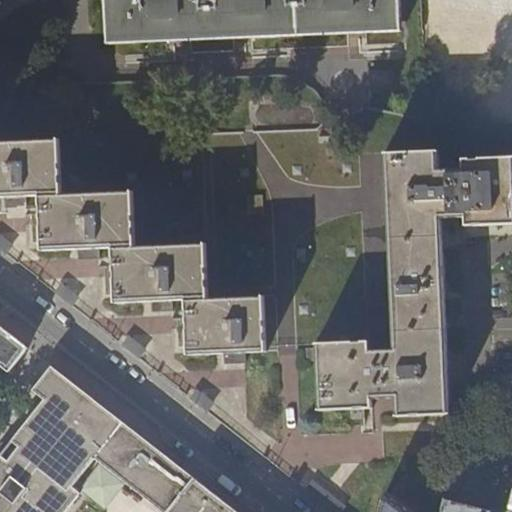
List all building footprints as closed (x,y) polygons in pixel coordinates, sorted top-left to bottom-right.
[(397,25),(396,0),(111,0),(113,36),(397,25)] [(511,0),(421,0),(418,22),(511,36),(511,0)] [(266,354),(264,299),(210,301),(207,244),(138,247),(135,191),(65,194),(62,138),(0,140),(0,197),(6,197),(27,196),(42,195),(44,251),(79,250),(100,249),(114,249),(117,304),(152,302),(173,301),(188,301),(190,357),(224,355),(244,355),(266,354)] [(403,395),(404,420),(452,417),(444,214),(468,213),(468,227),(511,225),(511,158),(466,160),(466,169),(442,170),(440,152),(387,154),(396,357),(371,357),(371,344),(318,346),(320,414),(374,412),(373,397),(403,395)] [(27,196),(6,197),(7,208),(28,207),(27,196)] [(3,238),(0,241),(0,250),(12,260),(19,251),(3,238)] [(100,249),(79,250),(80,261),(101,260),(100,249)] [(69,291),(62,300),(78,312),(84,303),(69,291)] [(173,301),(152,302),(152,314),(173,314),(173,301)] [(0,360),(1,358),(13,367),(29,348),(0,326),(0,325),(0,360)] [(136,343),(129,352),(145,364),(151,356),(136,343)] [(244,355),(224,355),(224,367),(245,366),(244,355)] [(238,511),(150,443),(88,394),(52,365),(34,389),(46,399),(0,457),(0,511),(66,511),(82,492),(74,486),(96,458),(165,511),(238,511)] [(204,396),(197,405),(213,416),(220,408),(204,396)] [(491,511),(445,502),(442,511),(409,511),(386,494),(381,511),(491,511)]
